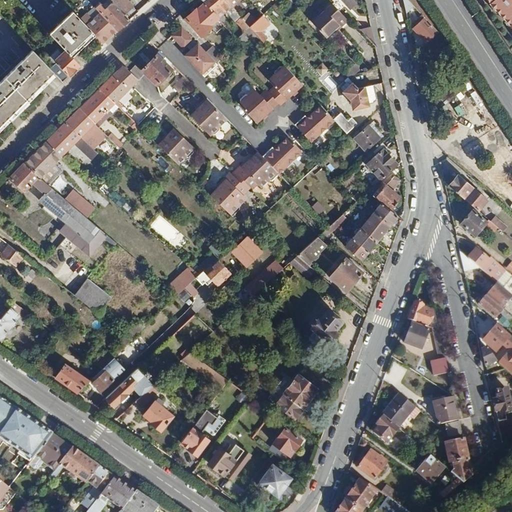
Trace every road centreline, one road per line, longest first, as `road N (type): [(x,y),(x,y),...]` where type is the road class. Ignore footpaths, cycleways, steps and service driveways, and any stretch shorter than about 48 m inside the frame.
road 1 (residential): [(425,194),(320,495)]
road 2 (residential): [(425,194),(488,447)]
road 3 (tertiary): [(0,369),(207,511)]
road 4 (tertiary): [(0,165),(172,0)]
road 5 (residential): [(384,0),(425,194)]
